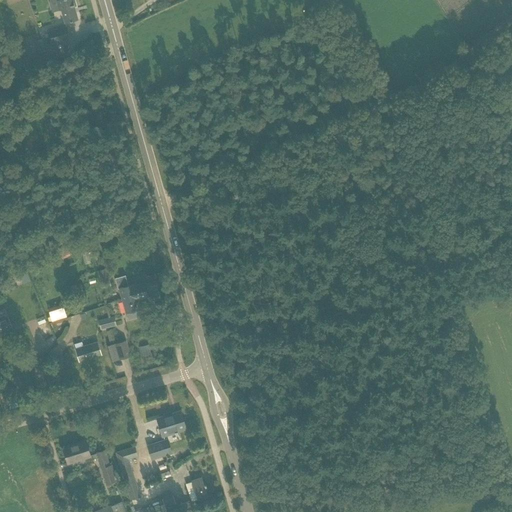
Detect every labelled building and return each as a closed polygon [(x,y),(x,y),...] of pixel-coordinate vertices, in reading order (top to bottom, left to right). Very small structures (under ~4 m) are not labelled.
[(74,6),(76,6),(73,0),(56,0),(59,10),(61,10),(64,23),(77,19),(74,6)] [(47,32),(50,43),(69,38),(66,26),(47,32)] [(77,260),(66,265),(68,270),(79,265),(77,260)] [(97,270),(100,282),(109,280),(106,268),(97,270)] [(115,278),(118,289),(119,289),(126,313),(127,312),(129,319),(140,316),(138,309),(140,309),(137,299),(147,297),(143,283),(133,285),(133,284),(128,285),(126,280),(125,275),(115,278)] [(52,318),(68,316),(66,307),(51,310),(52,318)] [(0,311),(0,333),(12,329),(4,309),(0,311)] [(98,320),(101,329),(116,325),(113,316),(98,320)] [(48,322),(36,325),(35,320),(28,322),(33,342),(52,338),(48,322)] [(74,345),(76,352),(79,361),(101,355),(97,341),(83,345),(82,342),(74,345)] [(115,343),(120,359),(129,356),(125,341),(115,343)] [(141,355),(152,354),(150,344),(140,345),(141,355)] [(185,429),(180,411),(172,414),(171,412),(162,415),(163,417),(157,419),(162,436),(174,432),(175,433),(177,432),(185,429)] [(146,446),(150,459),(171,453),(167,440),(146,446)] [(63,448),(68,463),(68,465),(85,460),(86,463),(97,459),(100,470),(101,469),(105,485),(115,482),(111,465),(109,466),(104,450),(96,453),(96,454),(90,456),(85,441),(63,448)] [(132,473),(128,459),(137,456),(134,447),(116,452),(123,476),(132,473)] [(157,470),(159,478),(170,474),(168,467),(157,470)] [(140,497),(132,473),(123,476),(130,500),(140,497)] [(185,485),(191,501),(207,495),(201,479),(185,485)] [(171,491),(162,494),(166,507),(175,504),(171,491)] [(190,501),(180,504),(181,510),(192,507),(190,501)] [(111,506),(110,505),(91,511),(125,511),(121,502),(111,506)] [(491,504),(485,505),(485,511),(495,511),(494,503),(491,504)]
